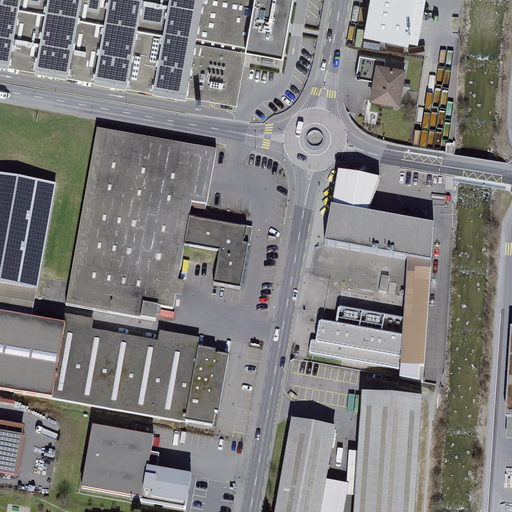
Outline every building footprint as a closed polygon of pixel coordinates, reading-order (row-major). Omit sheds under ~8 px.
[(0,0),(0,68),(239,108),(248,54),(287,60),(296,0),(0,0)] [(430,0),(370,0),(365,33),(423,43),(430,0)] [(389,62),(362,57),(358,80),(376,84),(373,104),(404,109),(410,72),(388,68),(389,62)] [(218,154),(97,133),(66,309),(174,328),(188,247),(221,253),(216,284),(241,289),(251,232),(193,222),(195,208),(208,210),(218,154)] [(59,184),(0,173),(0,311),(36,318),(37,311),(59,184)] [(331,208),(369,214),(380,179),(336,174),(331,208)] [(369,214),(331,208),(324,247),(404,261),(432,264),(437,226),(369,214)] [(430,371),(432,264),(404,261),(408,320),(337,312),(335,330),(318,328),(317,346),(310,345),(308,363),(402,373),(400,383),(426,386),(428,371),(430,371)] [(36,318),(0,311),(0,391),(216,428),(218,411),(221,412),(231,357),(219,355),(220,351),(201,348),(202,339),(162,332),(160,342),(94,331),(96,321),(37,311),(36,318)] [(357,504),(356,511),(416,511),(426,408),(363,402),(358,458),(349,457),(347,486),(345,503),(357,504)] [(0,420),(0,430),(26,435),(27,426),(0,420)] [(96,426),(85,488),(191,507),(198,473),(160,466),(165,438),(96,426)] [(343,511),(345,503),(347,486),(328,482),(337,434),(293,426),(277,511),(343,511)] [(26,435),(0,430),(0,474),(18,478),(26,435)]
